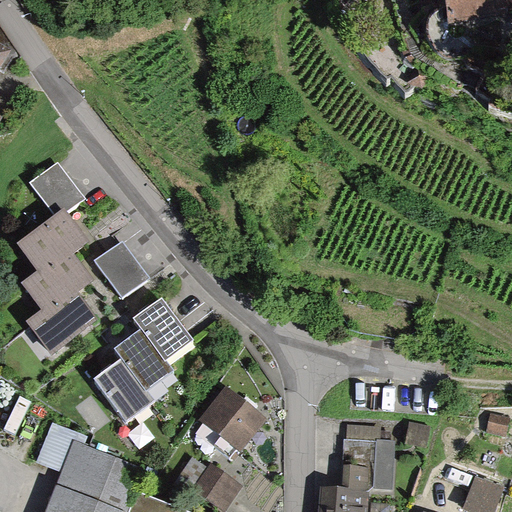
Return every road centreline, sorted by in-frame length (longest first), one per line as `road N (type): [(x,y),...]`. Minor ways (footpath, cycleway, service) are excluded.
road 1 (residential): [(299,511),(300,394),(285,351),(216,289),(0,1)]
road 2 (track): [(292,369),(371,367),(455,384),(511,384)]
